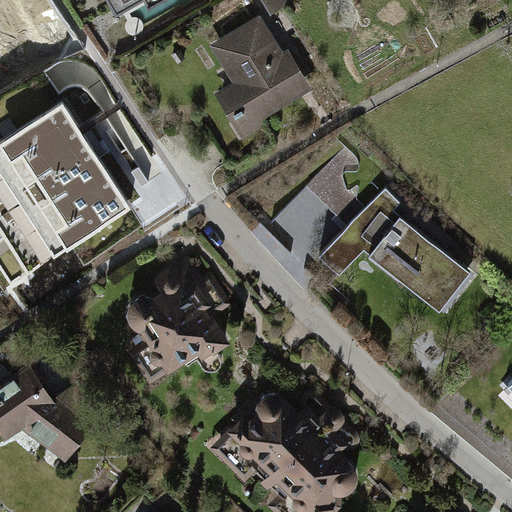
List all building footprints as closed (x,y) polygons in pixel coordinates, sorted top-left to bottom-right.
[(107,0),(115,14),(141,0),(145,0),(148,6),(159,0),(107,0)] [(260,18),(209,47),(210,48),(232,87),(217,100),(240,143),(272,127),(268,119),(315,94),(289,52),(283,55),(260,18)] [(63,101),(0,141),(0,226),(29,271),(130,206),(63,101)] [(322,257),(340,278),(366,254),(442,314),(471,272),(396,212),(401,205),(388,192),(322,257)] [(91,261),(115,245),(105,229),(80,245),(91,261)] [(133,362),(149,386),(200,357),(203,361),(232,343),(215,315),(231,305),(213,275),(204,280),(190,258),(156,280),(162,293),(148,299),(138,301),(129,307),(127,318),(131,329),(139,335),(150,349),(133,362)] [(30,361),(0,379),(0,430),(6,439),(24,428),(65,459),(93,426),(55,399),(30,361)] [(511,377),(503,387),(511,395),(511,377)] [(245,413),(212,447),(246,480),(258,470),(264,477),(260,483),(269,489),(276,483),(286,496),(271,510),(273,511),(333,511),(340,506),(342,495),(351,491),(356,485),(359,471),(354,460),(347,452),(286,398),(280,395),(271,392),(266,395),(259,398),(256,403),(255,411),(245,413)]
